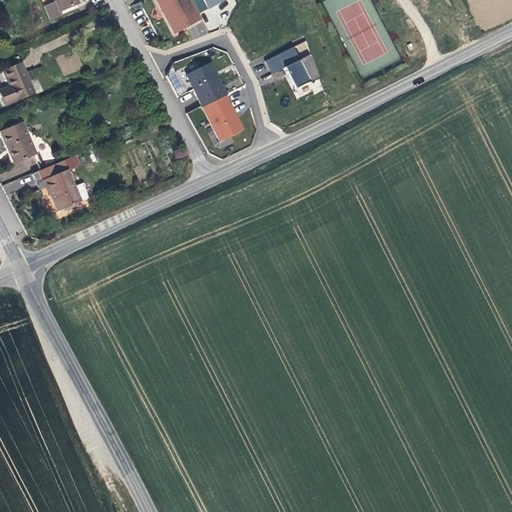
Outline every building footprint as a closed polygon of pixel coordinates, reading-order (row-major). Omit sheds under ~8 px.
[(53,0),(55,2),(44,7),(50,20),(60,15),(59,12),(78,4),(75,0),(53,0)] [(157,0),(173,33),(200,22),(189,0),(157,0)] [(201,0),(206,9),(222,0),(201,0)] [(291,48),(264,62),(270,74),(286,68),(295,86),(307,80),(309,84),(319,79),(309,55),(298,61),(291,48)] [(73,52),(57,59),(64,75),(80,68),(73,52)] [(20,65),(2,72),(6,81),(8,87),(0,91),(0,98),(3,106),(32,94),(20,65)] [(224,96),(208,65),(185,76),(201,108),(224,96)] [(224,96),(201,108),(219,142),(240,132),(232,117),(235,116),(232,110),(224,96)] [(242,130),(235,116),(232,117),(240,132),(242,130)] [(13,118),(0,123),(0,126),(1,128),(15,122),(13,118)] [(19,124),(0,131),(0,134),(6,149),(13,165),(33,156),(19,124)] [(74,156),(68,159),(72,168),(78,165),(74,156)] [(32,174),(35,183),(42,180),(66,170),(72,168),(68,159),(32,174)] [(66,170),(42,180),(46,188),(49,195),(56,212),(87,199),(82,189),(83,189),(84,187),(83,186),(83,185),(82,185),(82,184),(80,184),(73,188),(66,170)] [(39,191),(46,188),(42,180),(35,183),(39,191)]
